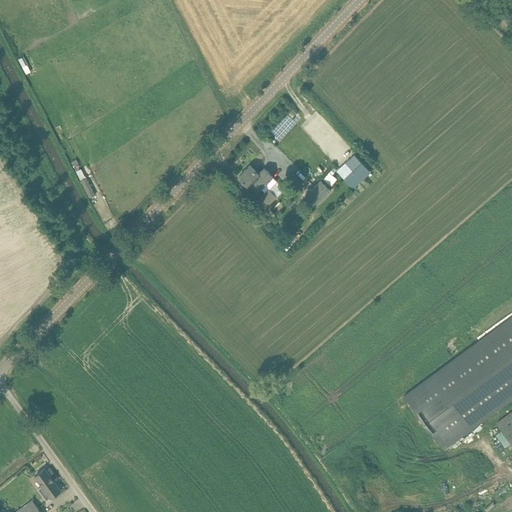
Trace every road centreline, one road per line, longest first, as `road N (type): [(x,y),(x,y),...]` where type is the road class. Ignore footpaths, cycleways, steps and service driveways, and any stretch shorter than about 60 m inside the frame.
road 1 (unclassified): [(0,371),(355,0)]
road 2 (track): [(0,29),(118,246)]
road 3 (unclassified): [(93,511),(0,387)]
